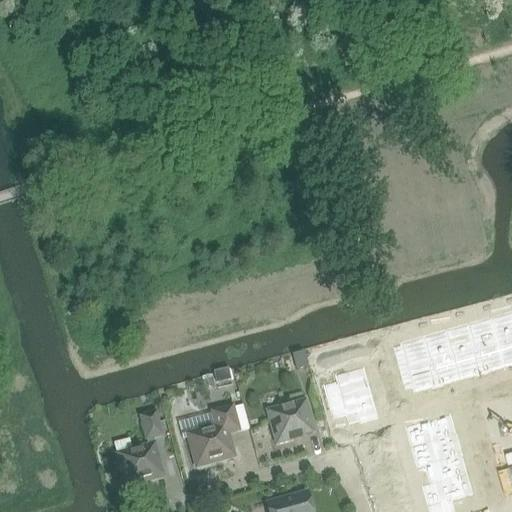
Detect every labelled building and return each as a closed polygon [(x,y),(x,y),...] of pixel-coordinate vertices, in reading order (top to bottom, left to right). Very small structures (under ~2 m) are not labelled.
[(511,311),(400,343),(400,346),(403,357),(406,367),(409,378),(412,389),(414,393),(511,365),(511,311)] [(400,346),(392,348),(395,359),(403,357),(400,346)] [(403,357),(395,359),(398,370),(406,367),(403,357)] [(406,367),(398,370),(401,381),(409,378),(406,367)] [(230,380),(228,372),(228,370),(214,374),(214,375),(216,384),(230,380)] [(338,387),(324,391),(332,418),(345,414),(349,427),(378,419),(366,377),(337,385),(338,387)] [(409,378),(401,381),(404,391),(412,389),(409,378)] [(292,440),(314,434),(305,401),(265,412),(275,447),(293,442),(292,440)] [(227,436),(238,432),(232,407),(210,413),(215,429),(187,437),(195,469),(233,458),(227,436)] [(140,417),(146,442),(162,438),(155,413),(140,417)] [(450,415),(404,428),(410,448),(455,436),(450,415)] [(455,436),(410,448),(416,468),(423,466),(461,455),(455,436)] [(384,443),(377,445),(380,457),(388,455),(384,443)] [(125,488),(162,478),(153,446),(116,456),(125,488)] [(388,455),(380,457),(384,468),(392,466),(388,455)] [(461,455),(423,466),(429,485),(466,475),(461,455)] [(429,485),(421,488),(427,511),(454,511),(451,501),(472,496),(466,475),(429,485)] [(397,482),(389,484),(393,496),(401,493),(397,482)] [(310,511),(305,494),(266,505),(267,511),(310,511)]
